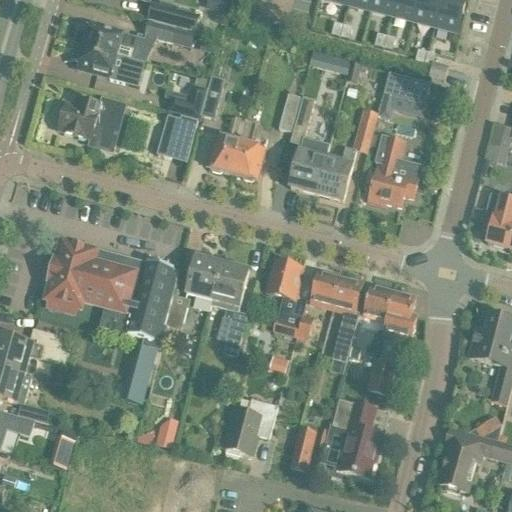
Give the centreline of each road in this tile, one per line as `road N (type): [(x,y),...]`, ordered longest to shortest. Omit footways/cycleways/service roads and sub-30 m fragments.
road 1 (residential): [(451,272),(5,160)]
road 2 (residential): [(451,272),(450,240),(509,0)]
road 3 (residential): [(401,511),(440,374),(451,272)]
